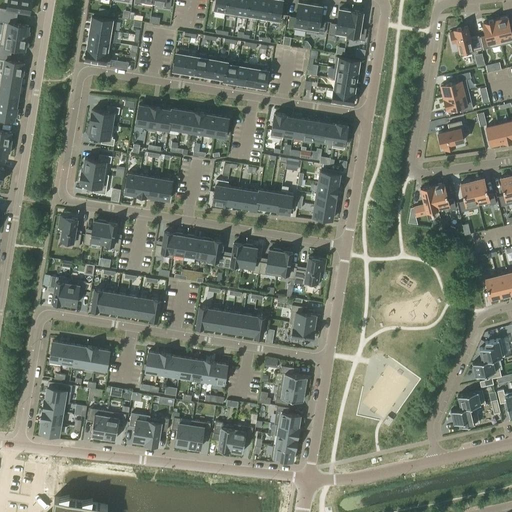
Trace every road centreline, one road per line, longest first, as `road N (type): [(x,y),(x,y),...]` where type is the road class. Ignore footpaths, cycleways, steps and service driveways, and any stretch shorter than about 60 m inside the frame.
road 1 (residential): [(20,447),(43,317),(327,358)]
road 2 (residential): [(345,247),(64,197),(83,72)]
road 3 (residential): [(0,303),(51,0)]
road 4 (residential): [(20,447),(307,479)]
road 5 (residential): [(367,117),(83,72)]
road 6 (residential): [(511,161),(413,170),(435,8)]
road 7 (residential): [(511,306),(475,323),(430,422),(435,461)]
road 8 (residential): [(345,247),(367,117)]
road 9 (residential): [(435,461),(307,479)]
road 10 (residential): [(307,479),(327,358)]
